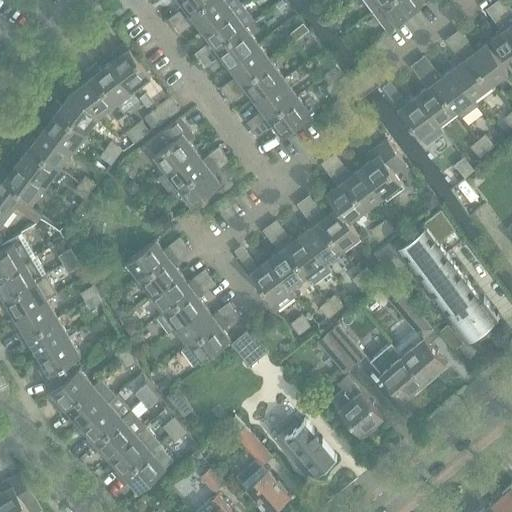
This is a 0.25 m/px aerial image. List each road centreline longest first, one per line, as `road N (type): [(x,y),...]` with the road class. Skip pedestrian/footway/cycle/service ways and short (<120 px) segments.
road 1 (residential): [(272,184),(335,135),(345,94),(474,0)]
road 2 (residential): [(272,184),(132,0)]
road 3 (residential): [(511,393),(372,511)]
